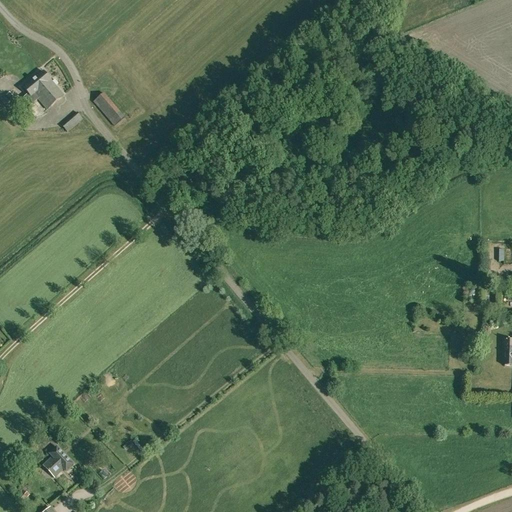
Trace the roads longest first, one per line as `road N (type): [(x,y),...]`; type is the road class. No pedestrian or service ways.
road 1 (unclassified): [(419,511),(103,130),(72,69),(0,5)]
road 2 (track): [(0,358),(167,207)]
road 3 (unknown): [(280,342),(112,479)]
